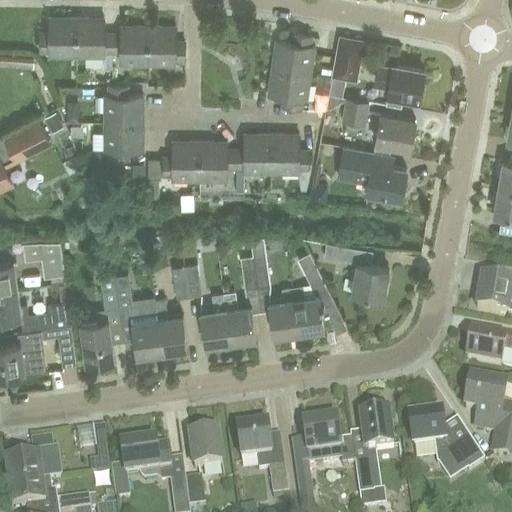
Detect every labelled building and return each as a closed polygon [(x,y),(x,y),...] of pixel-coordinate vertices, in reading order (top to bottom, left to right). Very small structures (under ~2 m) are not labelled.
[(77,54),(78,16),(50,16),(50,32),(41,32),(41,50),(50,50),(50,54),(77,54)] [(113,50),(113,33),(105,33),(105,17),(78,16),(77,54),(104,55),(105,50),(113,50)] [(149,63),(149,25),(122,25),(122,33),(113,33),(113,50),(122,50),(122,63),(149,63)] [(149,25),(149,63),(176,63),(176,60),(185,60),(186,41),(176,41),(177,25),(149,25)] [(274,66),(311,71),(315,44),(311,44),(313,35),(294,32),(293,41),(278,39),(274,66)] [(357,79),(361,57),(362,57),(366,39),(339,34),(335,52),(337,52),(333,75),(357,79)] [(0,64),(34,67),(35,56),(0,54),(0,64)] [(401,106),(403,95),(420,98),(425,69),(394,63),(393,66),(378,63),(376,77),(391,80),(387,103),(401,106)] [(307,98),(311,71),(274,66),(270,93),(285,95),(283,104),(302,107),(303,98),(307,98)] [(105,122),(144,121),(144,94),(128,94),(128,85),(109,85),(109,94),(105,94),(105,122)] [(342,102),(345,102),(342,120),(367,124),(371,100),(346,96),(346,97),(328,95),(326,109),(330,109),(342,102)] [(375,151),(391,154),(392,143),(411,147),(416,118),(381,112),(375,151)] [(14,157),(50,139),(40,120),(4,138),(14,157)] [(144,121),(105,122),(106,149),(109,149),(109,158),(128,158),(128,149),(144,149),(144,121)] [(272,171),(272,133),(245,133),(245,149),(236,149),(236,166),(245,166),(245,171),(272,171)] [(272,133),(272,171),(300,171),(300,167),(309,167),(309,148),(300,148),(300,133),(272,133)] [(201,140),(191,140),(173,140),(173,156),(164,156),(164,174),(173,174),(173,178),(200,179),(201,140)] [(236,166),(236,149),(228,149),(228,141),(201,140),(200,179),(228,179),(228,166),(236,166)] [(396,154),(391,154),(375,151),(344,145),(340,169),(339,178),(369,184),(367,191),(402,197),(407,167),(394,165),(396,154)] [(101,151),(86,152),(87,168),(101,168),(101,151)] [(0,190),(14,184),(1,156),(0,156),(0,190)] [(502,174),(500,186),(511,187),(511,160),(505,159),(504,162),(500,162),(498,173),(502,174)] [(159,178),(148,178),(148,200),(159,200),(159,178)] [(511,187),(500,186),(495,214),(511,217),(511,187)] [(265,236),(251,237),(254,255),(258,285),(262,311),(270,310),(274,335),(299,332),(293,286),(283,288),(284,298),(271,300),(272,283),(265,237),(265,236)] [(25,260),(42,258),(45,277),(66,275),(61,241),(40,241),(22,242),(25,260)] [(350,263),(353,249),(327,244),(324,258),(350,263)] [(254,255),(242,256),(246,287),(258,285),(254,255)] [(0,290),(18,288),(14,261),(0,263),(0,290)] [(358,261),(358,263),(353,291),(384,297),(390,267),(358,261)] [(190,296),(191,296),(203,294),(198,263),(186,265),(190,296)] [(304,284),(293,286),(299,332),(326,328),(325,323),(324,315),(339,309),(327,285),(317,264),(305,270),(312,283),(317,293),(306,295),(304,284)] [(177,298),(190,296),(186,265),(172,267),(177,298)] [(127,273),(115,275),(121,317),(132,316),(137,355),(163,351),(155,298),(155,296),(131,299),(127,273)] [(120,317),(121,317),(115,275),(101,277),(106,308),(118,306),(120,317)] [(511,283),(483,278),(477,308),(511,314),(511,283)] [(0,318),(21,315),(23,331),(42,329),(42,328),(58,326),(72,324),(69,301),(48,304),(49,311),(28,313),(27,303),(20,304),(18,288),(0,290),(0,318)] [(225,293),(231,342),(257,338),(252,303),(237,305),(236,291),(225,293)] [(206,345),(231,342),(225,293),(214,295),(215,308),(201,310),(206,345)] [(155,298),(163,351),(189,348),(184,313),(169,315),(166,297),(155,298)] [(109,319),(98,320),(81,323),(87,363),(115,358),(109,319)] [(72,324),(58,326),(58,328),(59,337),(63,366),(77,364),(72,324)] [(23,355),(45,352),(42,329),(23,331),(18,332),(20,342),(0,345),(0,374),(25,371),(23,355)] [(473,332),(468,359),(501,365),(504,368),(508,370),(511,370),(511,335),(493,332),(492,336),(473,332)] [(494,453),(509,455),(511,455),(511,411),(503,410),(508,385),(471,378),(466,407),(476,409),(473,431),(497,435),(494,453)] [(361,415),(364,432),(366,450),(394,446),(389,411),(361,415)] [(445,435),(444,430),(441,411),(409,416),(414,446),(435,442),(438,463),(443,462),(452,475),(466,465),(469,470),(485,459),(469,436),(454,446),(447,435),(445,435)] [(304,423),(308,453),(310,464),(324,461),(322,451),(340,448),(342,464),(355,462),(351,438),(341,440),(338,418),(304,423)] [(284,465),(274,466),(268,424),(266,424),(265,420),(253,422),(253,426),(237,428),(241,459),(257,456),(259,470),(270,469),(273,495),(288,492),(284,465)] [(112,470),(112,467),(109,446),(108,446),(105,426),(94,428),(99,459),(90,460),(92,473),(112,470)] [(190,435),(195,468),(223,465),(218,431),(190,435)] [(112,467),(112,470),(116,498),(130,496),(127,474),(141,472),(142,476),(146,479),(158,477),(161,473),(160,469),(172,467),(168,445),(157,446),(156,439),(122,444),(125,466),(112,467)] [(50,478),(62,477),(62,475),(60,465),(58,463),(55,448),(32,451),(32,456),(5,460),(9,484),(50,478)] [(370,460),(356,462),(362,506),(385,503),(383,490),(375,491),(370,460)] [(316,511),(309,464),(296,466),(301,511),(316,511)] [(190,506),(191,506),(206,504),(202,476),(186,479),(190,506)] [(52,492),(50,478),(9,484),(12,508),(46,503),(45,493),(52,492)] [(190,511),(190,506),(186,479),(170,481),(174,511),(190,511)] [(58,502),(59,511),(91,507),(89,494),(57,499),(58,502)]
